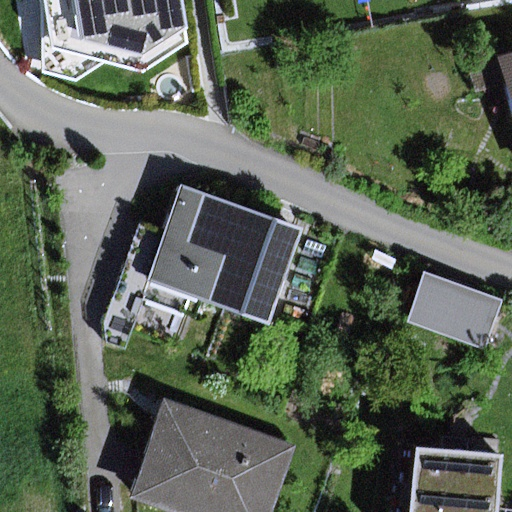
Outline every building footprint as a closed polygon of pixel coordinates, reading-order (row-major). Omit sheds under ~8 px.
[(42,0),(44,9),(43,72),(76,82),(105,64),(147,74),(191,44),(183,0),(42,0)] [(511,54),(501,57),(511,97),(511,54)] [(444,73),(428,79),(435,99),(451,93),(444,73)] [(303,230),(184,187),(168,231),(149,282),(269,325),(303,230)] [(149,282),(168,231),(142,221),(109,313),(134,323),(149,282)] [(426,274),(409,322),(487,349),(504,302),(426,274)] [(109,313),(106,323),(108,343),(124,349),(134,323),(109,313)] [(278,511),(299,453),(165,407),(132,501),(164,511),(278,511)] [(499,511),(504,458),(420,451),(415,511),(499,511)]
